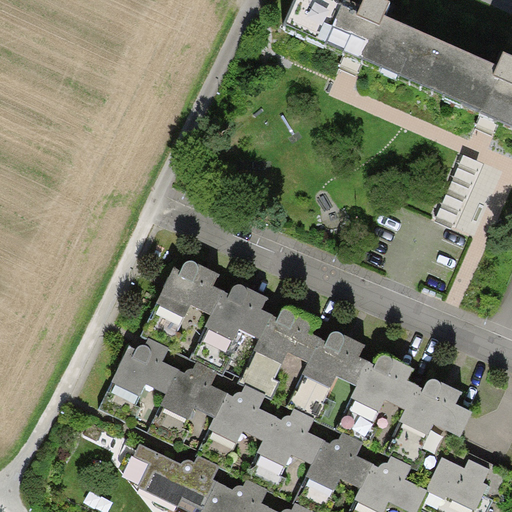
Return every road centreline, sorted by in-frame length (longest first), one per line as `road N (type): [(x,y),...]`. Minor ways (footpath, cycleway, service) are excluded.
road 1 (residential): [(511,353),(156,201)]
road 2 (residential): [(0,505),(156,201)]
road 3 (residential): [(156,201),(247,0)]
